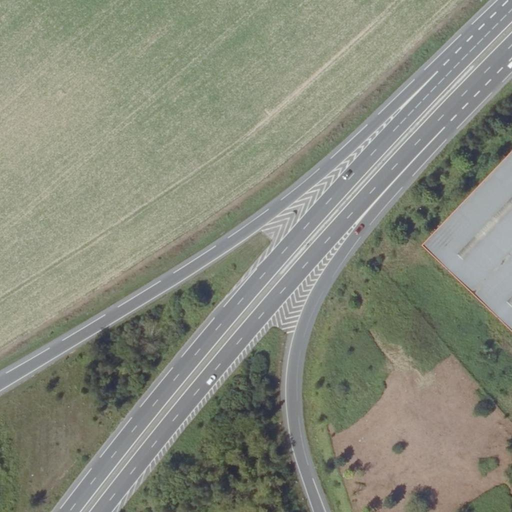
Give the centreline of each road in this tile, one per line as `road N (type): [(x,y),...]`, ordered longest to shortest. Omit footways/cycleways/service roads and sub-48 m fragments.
road 1 (trunk): [(442,75),(67,511)]
road 2 (trunk): [(442,75),(423,76),(330,166),(224,247),(0,384)]
road 3 (trunk): [(98,511),(296,275),(442,123)]
road 4 (trunk): [(320,511),(293,419),(303,331),(356,232),(442,123)]
